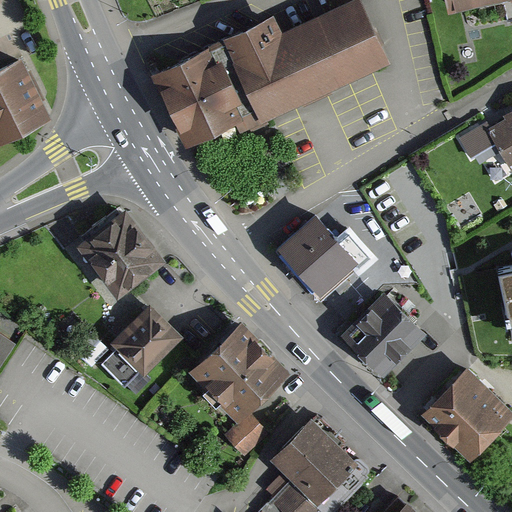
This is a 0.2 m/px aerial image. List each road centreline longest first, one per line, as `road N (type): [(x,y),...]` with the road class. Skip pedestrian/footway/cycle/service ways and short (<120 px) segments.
road 1 (primary): [(474,511),(256,297),(135,137)]
road 2 (secondary): [(0,208),(135,137)]
road 3 (primary): [(77,0),(135,137)]
